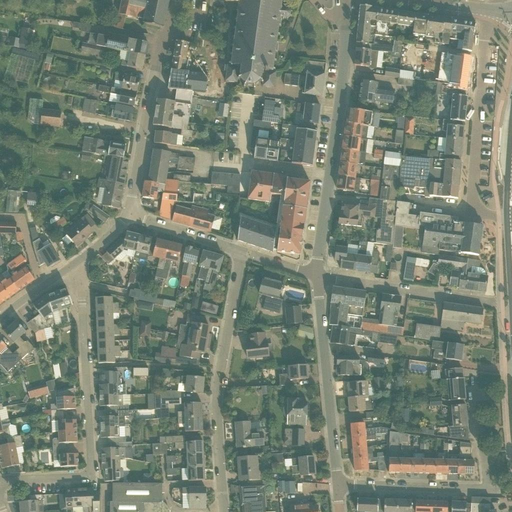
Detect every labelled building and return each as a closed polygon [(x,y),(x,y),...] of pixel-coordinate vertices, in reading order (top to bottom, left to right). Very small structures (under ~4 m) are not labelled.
[(143,24),(163,28),(169,0),(122,0),(119,14),(125,16),(129,17),(133,18),(138,19),(138,18),(144,20),(143,24)] [(239,84),(239,79),(245,87),(254,88),(261,83),(263,84),(262,87),(274,89),(276,72),(274,72),(274,71),(275,71),(275,69),(274,69),(275,62),(276,62),(277,61),(275,60),(276,53),(278,53),(278,52),(277,52),(277,51),(278,49),(278,45),(278,44),(279,44),(279,43),(277,43),(278,35),(280,36),(280,34),(278,34),(278,31),(279,27),(281,27),(281,26),(280,26),(280,25),(281,19),(281,18),(282,18),(283,18),(283,20),(284,18),(287,19),(287,20),(288,20),(288,19),(290,17),(291,17),(292,17),(291,16),(291,13),(292,12),(292,11),(291,12),(289,9),(290,8),(289,7),(288,9),(285,8),(285,7),(284,7),(284,8),(282,8),(282,0),(284,1),(284,0),(224,0),(225,2),(238,3),(238,4),(237,10),(237,11),(236,11),(236,12),(238,12),(237,20),(235,19),(234,21),(236,21),(235,29),(233,28),(233,30),(235,30),(234,37),(232,37),(232,38),(233,38),(233,39),(232,45),(232,46),(231,46),(231,47),(233,47),(232,55),(230,54),(230,56),(232,56),(231,63),(229,63),(228,65),(230,65),(229,70),(228,70),(226,82),(239,84)] [(376,22),(377,19),(378,9),(372,8),(372,7),(360,6),(358,26),(376,27),(376,22)] [(388,37),(389,24),(397,25),(399,12),(382,10),(381,20),(377,19),(376,22),(376,27),(375,35),(388,37)] [(413,35),(424,37),(427,16),(423,15),(399,12),(397,25),(414,27),(413,35)] [(451,19),(437,17),(427,16),(424,37),(434,38),(435,38),(434,43),(448,45),(450,33),(449,33),(451,19)] [(476,23),(451,19),(449,33),(450,33),(464,35),(462,50),(471,52),(476,23)] [(74,23),(74,27),(81,28),(81,32),(91,32),(91,24),(74,23)] [(378,52),(386,52),(386,45),(374,44),(375,35),(376,27),(358,26),(356,49),(378,52)] [(29,46),(32,30),(22,28),(20,39),(19,45),(29,46)] [(88,44),(106,48),(121,51),(145,56),(148,43),(137,41),(109,35),(108,37),(90,33),(88,43),(88,44)] [(19,45),(20,39),(10,38),(8,46),(18,48),(19,45)] [(176,41),(168,90),(186,92),(186,91),(205,93),(207,75),(188,73),(189,71),(183,70),(181,70),(183,60),(186,61),(189,44),(176,41)] [(403,49),(404,43),(394,42),(393,53),(401,54),(402,49),(403,49)] [(104,57),(106,48),(88,44),(82,43),(80,52),(104,57)] [(356,49),(354,65),(376,68),(378,52),(356,49)] [(123,61),(122,66),(142,70),(145,56),(121,51),(119,60),(123,61)] [(47,54),(45,64),(50,65),(53,56),(47,54)] [(467,89),(469,74),(472,59),(470,58),(471,58),(457,56),(442,54),(438,84),(442,84),(442,86),(453,87),(466,89),(467,89)] [(324,74),(326,64),(306,61),(305,73),(307,73),(307,72),(325,75),(325,74),(324,74)] [(400,73),(400,70),(388,68),(387,77),(399,79),(400,73)] [(305,83),(323,86),(325,75),(307,72),(307,73),(305,83)] [(140,79),(116,74),(114,81),(115,81),(114,89),(137,93),(137,92),(138,90),(139,90),(140,86),(139,85),(140,79)] [(291,86),(292,75),(285,74),(284,85),(291,86)] [(292,75),(291,86),(298,87),(299,76),(292,75)] [(359,101),(375,104),(375,102),(393,104),(394,93),(377,90),(378,84),(362,81),(359,101)] [(305,83),(304,94),(322,97),(323,86),(305,83)] [(111,94),(109,102),(134,107),(137,93),(114,89),(99,86),(98,92),(111,94)] [(441,96),(447,96),(452,97),(451,104),(450,121),(455,121),(464,122),(465,115),(466,106),(466,104),(467,97),(465,97),(466,91),(466,89),(453,87),(442,86),(441,96)] [(82,111),(89,113),(91,101),(85,99),(82,111)] [(91,101),(89,113),(88,114),(95,115),(98,102),(91,100),(91,101)] [(171,128),(181,130),(182,123),(188,124),(188,122),(189,117),(191,105),(175,103),(157,100),(157,101),(156,109),(155,113),(155,117),(153,125),(153,126),(171,129),(171,128)] [(262,122),(271,123),(277,124),(278,118),(273,117),(275,102),(264,101),(262,122)] [(228,111),(229,105),(219,103),(219,110),(228,111)] [(304,113),(302,122),(318,124),(320,106),(305,104),(304,105),(298,104),(297,112),(304,113)] [(134,109),(124,107),(116,105),(115,111),(109,110),(107,117),(131,122),(134,109)] [(368,127),(370,127),(371,113),(359,111),(348,109),(348,114),(346,123),(362,125),(362,126),(368,127)] [(61,112),(51,111),(42,110),(42,112),(40,124),(40,125),(50,126),(60,127),(61,112)] [(462,140),(464,127),(454,126),(455,121),(450,121),(443,120),(442,131),(446,132),(446,139),(462,140)] [(254,121),(253,127),(270,129),(271,123),(262,122),(254,121)] [(187,130),(188,127),(188,124),(182,123),(181,130),(180,135),(180,136),(182,136),(191,138),(192,131),(189,131),(187,130)] [(360,139),(366,140),(368,127),(362,126),(362,125),(346,123),(345,137),(360,139)] [(404,134),(413,135),(413,127),(404,126),(404,134)] [(317,132),(296,129),(296,130),(297,130),(295,141),(315,143),(316,132),(317,132)] [(394,143),(402,144),(403,131),(395,130),(394,143)] [(156,132),(154,144),(176,146),(181,146),(182,136),(180,136),(180,135),(178,135),(171,134),(171,133),(156,132)] [(360,139),(345,137),(343,150),(359,152),(360,139)] [(125,144),(125,145),(110,142),(103,141),(103,140),(93,138),(93,139),(85,138),(82,152),(100,156),(100,155),(110,157),(111,155),(123,158),(126,144),(125,144)] [(252,138),(250,149),(255,150),(254,159),(254,158),(266,160),(268,140),(257,139),(257,138),(256,138),(256,139),(252,138)] [(439,160),(460,162),(462,140),(446,139),(444,153),(427,151),(426,159),(439,160)] [(277,162),(280,143),(280,142),(279,142),(268,140),(266,160),(277,161),(277,162)] [(313,155),(315,143),(295,141),(294,152),(313,155)] [(169,164),(171,153),(153,150),(152,161),(169,164)] [(359,152),(343,150),(341,163),(357,165),(359,152)] [(382,181),(391,182),(398,183),(398,178),(400,178),(401,156),(402,153),(385,151),(383,171),(382,181)] [(292,163),(292,164),(312,167),(312,166),(313,155),(294,152),(292,163)] [(82,161),(90,162),(91,154),(82,153),(82,161)] [(111,155),(110,157),(108,169),(126,172),(127,170),(128,160),(129,160),(129,159),(123,158),(111,155)] [(460,170),(460,162),(439,160),(426,159),(401,156),(400,178),(415,180),(431,182),(431,184),(459,186),(460,170)] [(167,174),(169,164),(152,161),(150,172),(167,174)] [(355,178),(357,165),(341,163),(339,176),(355,178)] [(126,172),(108,169),(105,180),(105,181),(124,185),(126,172)] [(167,174),(150,172),(148,181),(166,184),(167,180),(167,174)] [(252,172),(248,199),(259,201),(263,173),(252,172)] [(226,186),(227,174),(212,173),(211,185),(226,186)] [(263,173),(259,201),(270,202),(269,203),(270,203),(271,195),(274,174),(273,174),(273,175),(263,173)] [(226,186),(227,186),(233,187),(234,175),(227,174),(226,186)] [(287,179),(287,180),(288,177),(274,175),(274,174),(271,195),(281,196),(282,190),(285,191),(287,179)] [(179,182),(178,183),(189,184),(190,177),(174,175),(173,181),(179,182)] [(337,190),(358,192),(360,179),(355,178),(339,176),(337,190)] [(103,201),(102,206),(119,209),(124,185),(105,181),(105,180),(99,179),(97,188),(103,189),(100,200),(103,201)] [(287,179),(285,191),(285,192),(308,195),(310,183),(287,180),(287,179)] [(143,190),(142,197),(156,200),(158,192),(163,193),(159,217),(169,220),(172,208),(173,209),(174,202),(175,202),(178,183),(179,182),(173,181),(167,180),(166,184),(148,181),(148,182),(145,182),(143,190)] [(371,196),(378,197),(379,182),(371,180),(370,186),(372,186),(371,196)] [(429,198),(429,196),(458,199),(459,186),(431,184),(431,182),(415,180),(414,187),(425,188),(424,198),(429,198)] [(380,201),(382,201),(381,219),(380,230),(376,229),(375,243),(393,246),(394,236),(395,226),(396,202),(389,201),(391,182),(382,181),(382,182),(381,192),(380,200),(380,201)] [(21,193),(8,192),(7,214),(19,215),(21,193)] [(285,192),(283,207),(306,210),(308,195),(285,192)] [(28,194),(27,207),(41,208),(43,195),(28,194)] [(109,217),(101,211),(88,202),(84,208),(97,217),(105,223),(109,217)] [(396,202),(395,226),(403,227),(419,230),(420,226),(421,226),(425,227),(421,253),(437,256),(438,256),(438,255),(439,250),(468,254),(478,256),(480,242),(482,229),(481,229),(479,226),(479,225),(458,223),(459,218),(420,212),(419,217),(409,215),(410,203),(396,202)] [(362,217),(375,218),(376,207),(359,205),(342,203),(341,215),(340,215),(339,225),(361,227),(362,217)] [(211,232),(212,229),(219,230),(222,219),(215,217),(215,216),(208,214),(209,210),(192,206),(191,210),(176,206),(172,222),(211,232)] [(283,207),(281,222),(304,225),(306,210),(283,207)] [(238,241),(249,245),(253,222),(250,221),(243,218),(244,215),(239,213),(239,217),(240,218),(237,241),(238,241)] [(95,225),(89,217),(87,215),(82,219),(81,218),(74,224),(76,226),(66,235),(67,236),(63,239),(68,245),(72,241),(77,246),(84,241),(83,240),(93,232),(90,229),(95,225)] [(64,217),(52,223),(55,228),(67,223),(64,217)] [(249,245),(261,249),(264,226),(262,225),(255,222),(255,219),(251,217),(250,221),(253,222),(249,245)] [(272,253),(273,253),(273,250),(275,236),(276,229),(266,226),(267,223),(262,221),(262,225),(264,226),(261,249),(272,252),(272,253)] [(279,236),(302,240),(304,225),(281,222),(279,236)] [(135,252),(140,236),(127,233),(125,240),(122,239),(107,252),(113,260),(121,253),(123,251),(127,252),(128,251),(135,252)] [(147,261),(150,249),(152,239),(140,236),(135,252),(136,253),(134,258),(147,261)] [(302,240),(279,236),(277,251),(277,252),(278,252),(300,255),(302,240)] [(394,236),(393,246),(392,248),(401,249),(402,237),(394,236)] [(50,245),(44,248),(39,239),(33,243),(35,253),(39,267),(47,262),(51,267),(60,261),(50,245)] [(157,240),(152,258),(160,259),(155,277),(160,279),(170,243),(157,240)] [(355,271),(370,273),(371,265),(377,266),(379,257),(379,253),(372,252),(373,244),(373,243),(359,241),(358,250),(357,256),(355,271)] [(178,263),(180,256),(182,246),(170,243),(160,279),(166,280),(172,262),(178,263)] [(186,247),(181,263),(184,264),(181,276),(182,276),(180,286),(188,287),(193,266),(195,266),(199,250),(186,247)] [(358,250),(346,248),(336,247),(334,260),(341,261),(340,269),(355,271),(357,256),(358,250)] [(201,268),(198,279),(205,281),(213,254),(203,251),(199,267),(201,268)] [(223,257),(213,254),(205,281),(203,290),(213,292),(218,272),(219,272),(223,257)] [(467,259),(439,255),(438,262),(433,261),(432,266),(429,271),(436,275),(437,272),(441,273),(442,266),(452,268),(450,285),(459,286),(458,289),(474,291),(475,283),(467,282),(468,274),(470,274),(471,269),(466,269),(467,265),(467,259)] [(413,274),(415,264),(415,263),(416,259),(406,257),(406,263),(403,279),(402,281),(412,283),(412,281),(413,274)] [(479,268),(479,267),(480,261),(467,259),(467,265),(466,269),(471,269),(471,267),(479,268)] [(25,267),(19,271),(13,264),(7,268),(8,271),(5,273),(19,291),(34,280),(25,267)] [(488,276),(486,276),(486,273),(485,271),(482,269),(479,267),(479,268),(471,267),(471,269),(470,274),(468,274),(467,282),(475,283),(474,291),(485,292),(488,276)] [(5,273),(2,275),(0,275),(0,282),(6,292),(4,293),(8,299),(19,291),(5,273)] [(124,286),(123,278),(115,279),(116,287),(124,286)] [(275,313),(282,283),(263,279),(259,294),(266,296),(263,310),(275,313)] [(333,287),(331,302),(330,303),(332,304),(347,306),(349,290),(333,287)] [(66,289),(47,296),(53,312),(58,310),(61,326),(70,324),(66,307),(72,305),(66,289)] [(128,297),(138,299),(140,292),(130,290),(128,297)] [(346,315),(348,315),(362,317),(366,292),(349,290),(347,306),(346,315)] [(155,304),(157,296),(148,294),(146,302),(155,304)] [(401,297),(383,295),(380,311),(381,311),(379,321),(362,319),(360,329),(360,330),(363,330),(373,332),(379,332),(380,333),(388,334),(397,335),(402,336),(403,328),(396,327),(398,313),(398,314),(401,297)] [(54,323),(53,312),(47,296),(46,296),(33,306),(39,315),(31,320),(39,331),(44,330),(50,328),(49,324),(54,323)] [(112,297),(106,298),(96,298),(96,309),(119,308),(118,303),(113,304),(112,297)] [(175,302),(164,300),(163,306),(174,308),(175,302)] [(462,332),(464,322),(481,325),(483,309),(443,303),(440,328),(435,327),(432,341),(438,342),(440,329),(462,332)] [(329,325),(334,326),(346,328),(346,327),(348,315),(346,315),(347,306),(332,304),(329,325)] [(285,309),(287,326),(302,324),(301,307),(285,309)] [(119,308),(96,309),(97,320),(113,319),(119,319),(119,314),(119,308)] [(187,316),(186,323),(186,326),(180,325),(178,335),(210,341),(211,335),(208,334),(209,326),(204,326),(205,319),(187,316)] [(114,325),(113,319),(97,320),(97,331),(119,330),(119,325),(114,325)] [(31,320),(29,322),(27,323),(31,328),(35,334),(36,333),(39,331),(31,320)] [(4,332),(11,340),(14,343),(15,343),(19,348),(16,351),(23,358),(34,348),(27,341),(25,343),(20,338),(26,332),(23,329),(16,321),(4,332)] [(143,321),(142,337),(150,337),(151,321),(143,321)] [(432,341),(435,327),(416,324),(414,339),(432,341)] [(313,329),(299,326),(297,335),(314,340),(313,329)] [(356,335),(362,335),(363,330),(360,330),(360,329),(346,327),(346,328),(334,326),(331,343),(354,346),(356,335)] [(38,342),(45,341),(46,340),(44,330),(39,331),(36,333),(37,342),(38,342)] [(120,335),(119,330),(97,331),(98,342),(114,341),(114,335),(120,335)] [(256,360),(263,359),(263,358),(269,357),(267,341),(266,341),(266,333),(250,335),(251,344),(246,344),(247,359),(256,358),(256,360)] [(386,344),(395,345),(397,335),(388,334),(387,334),(386,344)] [(210,341),(178,335),(176,348),(181,349),(179,356),(183,357),(198,359),(199,353),(204,354),(206,346),(209,346),(210,341)] [(13,354),(5,345),(0,339),(0,363),(8,372),(19,362),(24,368),(27,365),(21,359),(23,358),(16,351),(13,354)] [(114,347),(114,341),(98,342),(98,353),(120,352),(123,352),(123,346),(114,347)] [(463,346),(438,342),(432,341),(431,349),(447,351),(446,359),(461,361),(463,346)] [(178,364),(179,358),(176,357),(176,352),(161,350),(161,354),(155,353),(154,362),(178,364)] [(117,363),(116,357),(121,357),(120,352),(98,353),(99,364),(117,363)] [(384,357),(368,355),(367,363),(383,365),(384,357)] [(339,375),(353,376),(353,375),(361,375),(361,365),(359,365),(359,358),(338,357),(337,365),(339,365),(339,375)] [(280,386),(287,386),(297,385),(296,379),(308,379),(307,366),(288,367),(288,374),(279,375),(280,386)] [(462,368),(445,370),(445,381),(447,380),(449,401),(465,400),(465,392),(464,378),(463,378),(462,368)] [(133,377),(148,377),(148,369),(133,369),(133,377)] [(118,379),(118,372),(103,372),(103,379),(102,381),(102,385),(99,385),(100,396),(126,395),(125,385),(121,385),(121,379),(118,379)] [(179,384),(178,391),(202,394),(204,378),(188,377),(182,377),(182,376),(181,376),(181,384),(179,384)] [(366,379),(366,381),(347,383),(349,398),(364,397),(369,396),(368,389),(372,388),(372,389),(384,388),(383,378),(366,379)] [(49,394),(49,392),(47,387),(47,385),(40,387),(42,396),(49,394)] [(51,415),(51,416),(64,415),(63,410),(67,410),(75,409),(74,388),(57,392),(57,398),(56,398),(57,410),(43,411),(43,416),(51,415)] [(128,411),(128,406),(129,406),(129,410),(134,410),(134,405),(130,406),(130,395),(126,395),(100,396),(100,406),(107,406),(107,412),(128,411)] [(350,412),(366,411),(366,410),(373,410),(373,404),(377,404),(376,396),(369,396),(364,397),(349,398),(350,412)] [(430,407),(442,406),(441,398),(430,399),(430,407)] [(287,425),(296,425),(306,425),(306,419),(307,419),(307,403),(300,402),(300,399),(288,399),(287,408),(285,408),(283,410),(283,414),(285,416),(287,416),(287,425)] [(202,403),(184,404),(184,412),(178,412),(178,418),(185,418),(202,417),(202,403)] [(466,406),(451,407),(453,427),(449,427),(449,431),(468,433),(467,426),(466,406)] [(128,411),(107,412),(107,417),(100,417),(101,428),(119,427),(125,427),(124,417),(129,416),(128,411)] [(51,416),(51,422),(52,433),(58,432),(76,431),(76,420),(64,421),(64,415),(51,416)] [(184,424),(185,432),(202,432),(202,417),(185,418),(178,418),(178,425),(184,424)] [(0,422),(0,421),(0,440),(6,439),(11,438),(8,428),(10,425),(9,420),(6,421),(0,422)] [(235,423),(237,446),(237,447),(247,447),(247,448),(252,448),(252,447),(264,446),(263,433),(262,433),(251,434),(250,424),(250,422),(235,423)] [(365,429),(365,423),(351,424),(352,436),(365,434),(375,434),(387,433),(388,429),(379,428),(365,429)] [(119,438),(119,427),(101,428),(101,438),(108,438),(108,443),(132,442),(131,438),(126,438),(126,437),(119,438)] [(292,430),(292,447),(304,447),(305,430),(292,430)] [(53,441),(53,449),(66,449),(66,443),(77,443),(76,431),(58,432),(59,439),(54,439),(53,441)] [(468,433),(449,431),(450,438),(468,441),(468,433)] [(366,439),(376,439),(376,434),(375,434),(365,434),(352,436),(353,448),(367,447),(366,439)] [(0,446),(0,457),(17,454),(16,448),(23,447),(21,436),(11,438),(6,439),(7,445),(0,446)] [(203,441),(193,442),(185,442),(175,443),(175,449),(186,448),(186,456),(203,455),(203,441)] [(132,448),(132,442),(108,443),(109,449),(101,449),(102,459),(120,459),(126,459),(126,448),(132,448)] [(459,456),(459,474),(473,475),(474,461),(470,461),(471,444),(460,443),(459,456)] [(161,455),(160,444),(152,445),(153,455),(161,455)] [(367,447),(353,448),(354,459),(368,458),(367,447)] [(54,461),(60,461),(60,467),(78,466),(78,454),(66,455),(66,449),(53,449),(54,461)] [(39,462),(37,451),(30,452),(33,464),(39,462)] [(401,473),(413,473),(413,453),(413,459),(401,459),(401,473)] [(424,473),(424,460),(424,453),(413,453),(413,473),(424,473)] [(19,465),(17,455),(17,454),(0,457),(0,461),(2,469),(7,468),(8,474),(23,473),(22,465),(19,465)] [(273,464),(283,464),(282,454),(272,455),(273,464)] [(204,468),(203,455),(186,456),(187,468),(204,468)] [(446,474),(459,474),(459,456),(459,455),(447,455),(448,460),(447,460),(446,474)] [(167,463),(167,469),(172,469),(171,463),(176,462),(176,456),(167,457),(167,456),(166,456),(166,463),(167,463)] [(238,458),(239,473),(239,480),(259,479),(258,457),(238,458)] [(300,476),(305,476),(315,475),(314,457),(298,458),(298,459),(292,460),(292,467),(291,467),(292,475),(299,475),(300,476)] [(368,470),(368,463),(378,462),(378,471),(386,472),(386,471),(387,461),(387,457),(383,457),(377,457),(377,458),(370,459),(368,459),(368,458),(354,459),(355,471),(368,470)] [(105,482),(115,481),(123,481),(123,469),(120,469),(120,459),(102,459),(102,470),(104,470),(105,482)] [(390,459),(389,462),(389,472),(388,472),(389,472),(401,473),(401,459),(390,459)] [(424,473),(435,474),(436,460),(424,460),(424,473)] [(446,474),(447,460),(436,460),(435,474),(446,474)] [(187,468),(188,481),(205,481),(204,468),(187,468)] [(293,482),(284,482),(285,492),(284,492),(284,493),(294,493),(293,482)] [(162,484),(160,484),(155,484),(122,484),(113,484),(113,495),(113,502),(110,502),(110,511),(168,511),(169,510),(162,510),(162,504),(162,484)] [(265,511),(264,487),(264,485),(254,485),(240,486),(241,500),(242,500),(243,511),(265,511)] [(205,488),(195,488),(182,488),(182,495),(183,495),(183,501),(205,501),(205,488)] [(83,508),(82,489),(72,490),(65,491),(66,511),(72,511),(73,508),(83,508)] [(82,489),(83,508),(83,511),(88,511),(88,508),(93,507),(92,511),(100,511),(100,495),(93,496),(93,489),(82,489)] [(20,511),(39,511),(39,501),(42,501),(42,495),(29,495),(30,502),(20,503),(20,511)] [(357,511),(376,511),(377,510),(384,510),(384,500),(357,499),(357,511)] [(398,511),(399,501),(384,500),(384,510),(383,511),(398,511)] [(411,511),(411,501),(399,501),(398,511),(411,511)] [(431,511),(432,502),(411,501),(411,511),(431,511)] [(451,511),(451,506),(447,506),(448,503),(432,502),(431,511),(451,511)] [(452,503),(451,506),(451,511),(465,511),(466,503),(452,503)]
